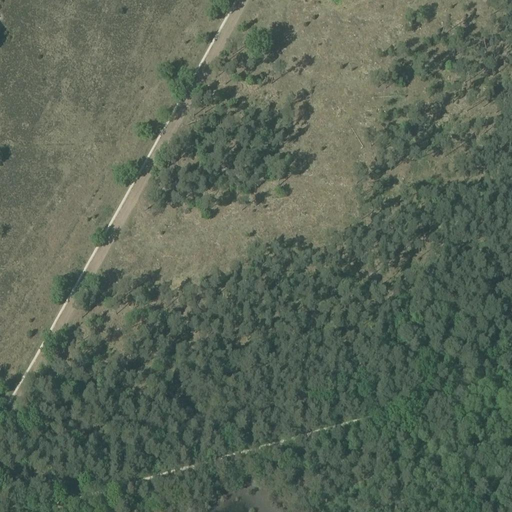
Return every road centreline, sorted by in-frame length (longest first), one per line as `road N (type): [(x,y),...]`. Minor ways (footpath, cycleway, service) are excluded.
road 1 (track): [(0,429),(244,0)]
road 2 (track): [(511,391),(51,511)]
